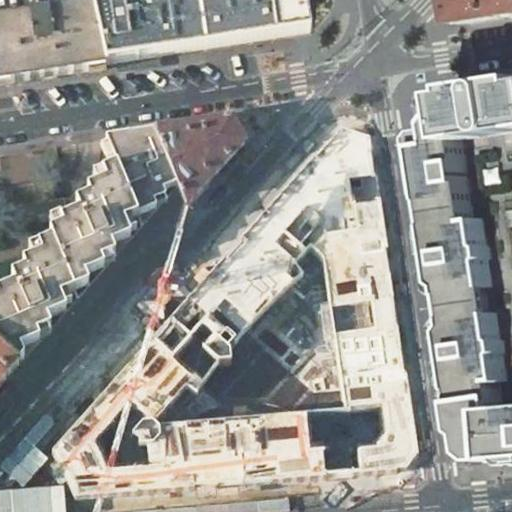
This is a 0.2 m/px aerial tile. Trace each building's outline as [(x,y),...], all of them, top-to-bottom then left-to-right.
[(110,0),(92,2),(92,5),(106,66),(163,57),(310,34),(304,0),(110,0)] [(511,0),(460,0),(465,24),(511,16),(511,0)] [(0,84),(106,69),(106,66),(92,5),(0,19),(0,84)] [(470,93),(457,94),(461,112),(462,122),(465,140),(488,136),(504,133),(504,130),(511,132),(511,131),(511,80),(509,81),(510,84),(503,82),(501,83),(497,86),(497,83),(469,87),(470,93)] [(417,139),(425,191),(461,184),(466,183),(470,182),(472,182),(467,149),(465,140),(462,122),(461,112),(442,115),(437,122),(438,130),(423,132),(417,139)] [(231,120),(155,131),(177,185),(187,209),(244,145),(231,120)] [(90,196),(75,202),(79,212),(60,220),(63,226),(49,232),(52,239),(73,292),(76,299),(115,256),(112,246),(131,238),(128,231),(142,225),(139,216),(156,210),(177,185),(155,131),(106,139),(117,166),(102,172),(106,181),(87,189),(90,196)] [(310,169),(341,225),(344,241),(348,264),(386,258),(378,210),(368,144),(340,136),(310,169)] [(341,225),(310,169),(263,221),(264,221),(305,256),(307,254),(321,264),(322,268),(333,266),(348,264),(344,241),(341,225)] [(433,200),(441,253),(435,254),(437,269),(447,289),(476,283),(488,282),(485,262),(492,261),(495,258),(494,249),(491,246),(487,220),(478,220),(472,182),(470,182),(466,183),(461,184),(425,191),(426,194),(433,200)] [(264,221),(263,221),(133,367),(174,403),(175,402),(194,380),(198,384),(289,282),(285,279),(305,256),(264,221)] [(15,285),(0,290),(0,345),(11,355),(20,363),(24,359),(20,350),(38,343),(51,328),(47,319),(66,311),(61,297),(73,292),(52,239),(37,245),(41,255),(22,263),(25,269),(11,275),(15,285)] [(322,268),(330,327),(352,324),(395,318),(386,258),(348,264),(333,266),(322,268)] [(447,289),(454,335),(484,331),(495,329),(488,282),(476,283),(447,289)] [(341,390),(404,381),(401,363),(395,318),(352,324),(330,327),(339,391),(341,390)] [(484,331),(454,335),(449,348),(452,364),(458,363),(461,385),(491,381),(511,378),(507,356),(509,352),(508,342),(504,340),(496,341),(495,329),(484,331)] [(0,385),(19,364),(20,363),(11,355),(0,345),(0,385)] [(133,367),(95,409),(137,446),(139,449),(171,447),(170,441),(190,439),(190,428),(156,430),(156,424),(174,403),(133,367)] [(511,409),(507,410),(503,383),(511,382),(511,378),(491,381),(461,385),(469,432),(475,437),(477,453),(486,460),(511,458),(511,409)] [(361,400),(406,395),(404,381),(341,390),(339,391),(341,403),(345,403),(347,402),(361,400)] [(368,477),(396,475),(414,451),(406,395),(361,400),(347,402),(345,403),(341,403),(343,416),(317,418),(323,481),(368,477)] [(137,446),(95,409),(61,448),(65,452),(82,469),(109,465),(122,463),(140,460),(139,449),(137,446)] [(323,481),(317,418),(254,423),(259,486),(323,481)] [(195,492),(259,486),(254,423),(190,428),(190,439),(195,492)] [(195,492),(190,439),(170,441),(171,447),(139,449),(140,460),(143,496),(195,492)] [(62,474),(70,490),(76,501),(85,501),(82,469),(65,452),(61,448),(52,458),(62,474)] [(122,463),(109,465),(82,469),(85,501),(143,496),(140,460),(122,463)]
